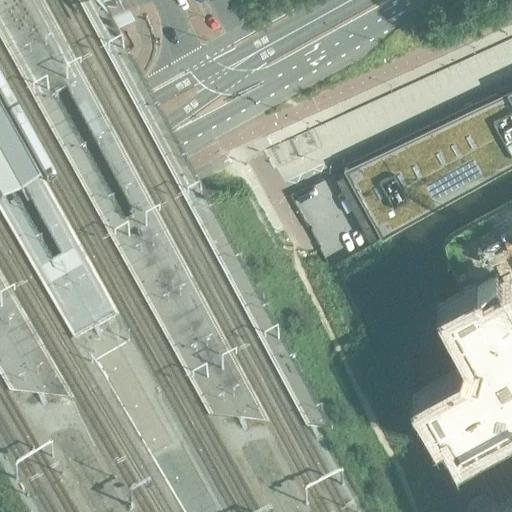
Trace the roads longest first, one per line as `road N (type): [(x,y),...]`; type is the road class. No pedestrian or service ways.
road 1 (tertiary): [(302,0),(0,169)]
road 2 (unclassified): [(270,179),(511,67)]
road 3 (tertiary): [(0,236),(233,109)]
road 4 (tertiary): [(233,109),(417,0)]
